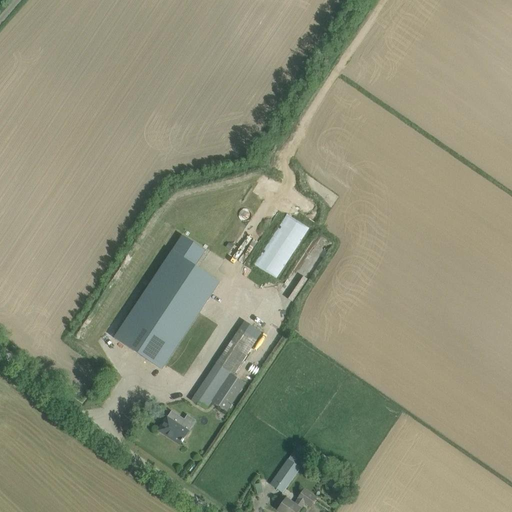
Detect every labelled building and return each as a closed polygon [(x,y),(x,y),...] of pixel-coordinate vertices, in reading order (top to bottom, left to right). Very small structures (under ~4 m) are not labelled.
[(279,278),(308,227),(285,214),(255,265),(279,278)] [(181,235),(113,337),(161,369),(219,282),(195,266),(205,250),(181,235)] [(232,304),(253,316),(265,296),(244,284),(232,304)] [(192,400),(206,410),(212,402),(227,412),(246,383),(235,375),(258,341),(239,329),(192,400)] [(167,418),(159,431),(162,432),(180,444),(182,442),(184,440),(183,439),(188,432),(192,426),(178,416),(174,422),(167,418)] [(316,463),(321,466),(315,474),(324,480),(336,462),(328,456),(327,457),(323,454),(316,463)] [(288,460),(276,476),(271,484),(283,493),(300,468),(288,460)] [(328,485),(337,492),(340,487),(331,481),(328,485)] [(304,492),(299,498),(295,505),(282,496),(278,502),(282,505),(279,510),(281,511),(298,511),(300,509),(304,503),(310,507),(315,500),(304,492)]
